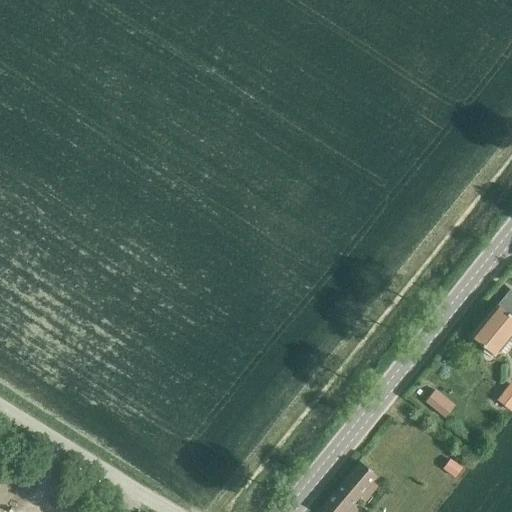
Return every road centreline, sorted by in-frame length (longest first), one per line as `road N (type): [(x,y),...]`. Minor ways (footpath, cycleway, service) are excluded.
road 1 (residential): [(290,511),(511,235)]
road 2 (unclassified): [(167,511),(0,407)]
